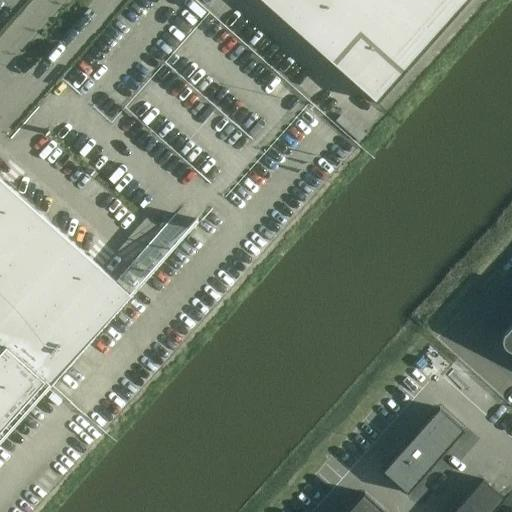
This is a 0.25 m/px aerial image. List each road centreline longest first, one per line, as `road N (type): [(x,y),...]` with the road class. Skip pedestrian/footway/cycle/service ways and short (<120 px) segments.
road 1 (unknown): [(177,183),(223,208),(234,240),(49,451),(23,476),(0,483)]
road 2 (unknown): [(46,65),(177,183)]
road 3 (residential): [(0,117),(104,0)]
road 4 (unknown): [(177,183),(139,235),(67,179)]
